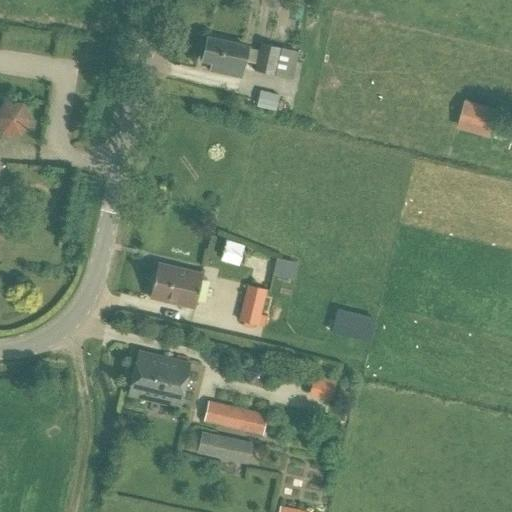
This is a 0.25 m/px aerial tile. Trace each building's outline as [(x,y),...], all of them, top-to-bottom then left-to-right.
[(207,39),(203,60),(212,62),(210,71),(239,78),(246,48),(207,39)] [(260,43),(253,70),(290,79),(296,51),(260,43)] [(0,132),(0,133),(19,134),(29,119),(21,103),(3,101),(0,105),(0,132)] [(487,132),(492,113),(469,107),(464,126),(487,132)] [(276,258),(272,275),(292,280),(296,262),(276,258)] [(157,264),(155,273),(149,297),(192,308),(200,275),(157,264)] [(252,328),(253,324),(264,326),(266,316),(259,314),(265,290),(247,285),(239,320),(244,321),(243,325),(252,328)] [(372,319),(344,313),(340,333),(367,339),(372,319)] [(138,352),(128,395),(177,406),(188,364),(138,352)] [(313,376),(310,396),(330,400),(333,382),(313,376)] [(265,416),(208,403),(204,419),(261,434),(265,416)] [(250,444),(201,434),(196,452),(247,463),(250,444)]
